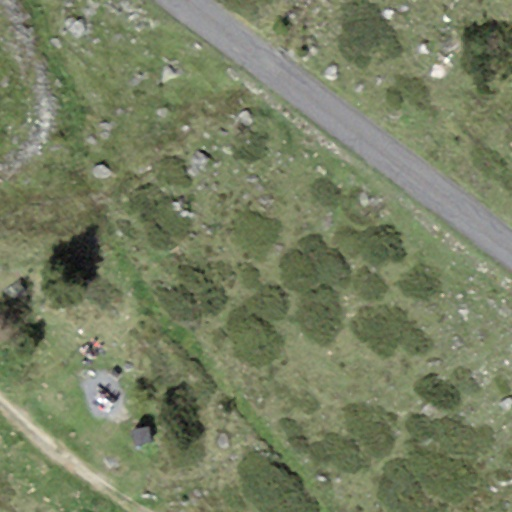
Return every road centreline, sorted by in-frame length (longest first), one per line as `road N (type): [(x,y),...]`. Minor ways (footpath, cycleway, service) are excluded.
road 1 (tertiary): [(182,0),(511,251)]
road 2 (track): [(0,401),(101,490),(139,511)]
